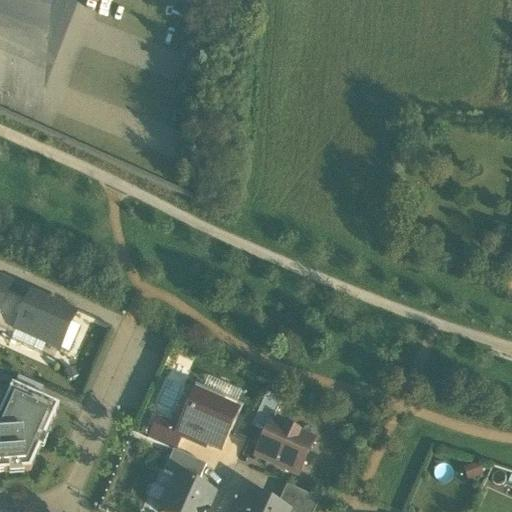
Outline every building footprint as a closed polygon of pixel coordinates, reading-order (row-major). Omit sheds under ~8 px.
[(176,0),(171,13),(186,20),(192,4),(191,4),(192,0),(176,0)] [(0,307),(6,295),(10,286),(0,281),(0,307)] [(0,319),(6,323),(16,299),(6,295),(0,307),(0,319)] [(15,332),(13,338),(11,341),(33,351),(37,342),(57,351),(59,352),(59,350),(69,354),(80,329),(71,325),(75,315),(31,295),(27,304),(17,327),(15,332)] [(16,299),(6,323),(17,327),(27,304),(16,299)] [(6,323),(2,333),(13,338),(15,332),(17,327),(6,323)] [(57,351),(37,342),(33,351),(53,360),(57,351)] [(18,377),(13,388),(38,400),(43,388),(18,377)] [(206,382),(200,396),(233,410),(239,396),(206,382)] [(37,436),(45,439),(59,409),(38,400),(13,388),(12,387),(0,412),(0,418),(5,422),(1,431),(0,431),(0,474),(9,474),(8,465),(16,465),(22,472),(30,472),(40,450),(32,446),(37,436)] [(182,434),(222,451),(230,432),(226,430),(235,411),(233,410),(200,396),(198,395),(189,414),(186,412),(178,431),(177,431),(182,434)] [(266,395),(252,426),(263,431),(270,416),(274,418),(281,401),(266,395)] [(149,441),(173,452),(174,452),(182,434),(177,431),(178,431),(158,422),(149,441)] [(256,458),(298,476),(313,442),(271,423),(256,458)] [(206,466),(174,452),(173,452),(163,473),(177,479),(178,478),(197,487),(206,466)] [(479,463),(463,469),(467,482),(483,476),(479,463)] [(162,511),(205,511),(213,494),(197,487),(178,478),(177,479),(162,511)] [(287,511),(313,511),(319,500),(286,486),(277,507),(288,511),(287,511)] [(244,511),(287,511),(288,511),(277,507),(252,496),(244,511)]
